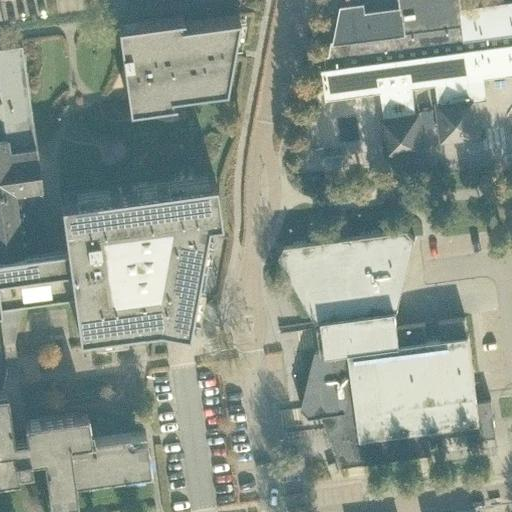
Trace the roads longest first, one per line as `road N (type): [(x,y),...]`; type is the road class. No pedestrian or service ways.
road 1 (residential): [(272,511),(243,293),(287,0)]
road 2 (residential): [(355,511),(511,492)]
